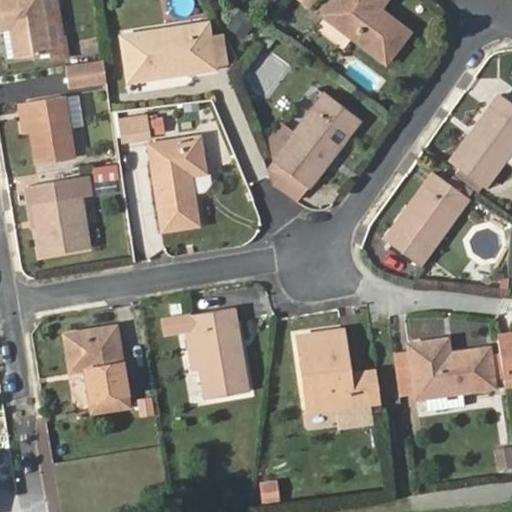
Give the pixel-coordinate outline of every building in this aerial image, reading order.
[(0,0),(0,6),(4,31),(13,29),(17,58),(50,53),(42,0),(0,0)] [(293,0),(313,9),(316,0),(293,0)] [(332,0),(322,13),(386,62),(408,32),(379,9),(385,0),(332,0)] [(237,9),(226,26),(245,38),(256,21),(237,9)] [(199,65),(200,70),(215,68),(208,24),(122,36),(128,80),(179,73),(178,67),(199,65)] [(104,60),(67,66),(70,85),(107,79),(104,60)] [(179,73),(200,70),(199,65),(178,67),(179,73)] [(274,158),(310,186),(358,122),(323,94),(274,158)] [(452,159),(461,166),(485,184),(486,185),(505,159),(511,149),(511,106),(497,95),(452,159)] [(27,103),(31,132),(36,164),(74,158),(64,97),(27,103)] [(24,133),(31,132),(27,103),(20,104),(24,133)] [(119,116),(121,142),(149,140),(148,114),(119,116)] [(148,145),(162,231),(199,225),(192,176),(206,174),(200,137),(148,145)] [(266,168),(274,186),(297,203),(310,186),(274,158),(266,168)] [(92,169),(95,184),(119,180),(117,165),(92,169)] [(461,166),(455,175),(474,190),(478,193),(485,184),(461,166)] [(466,201),(446,186),(432,175),(422,189),(426,193),(409,218),(403,214),(387,238),(421,262),(466,201)] [(474,190),(455,175),(446,186),(466,201),(474,190)] [(43,204),(32,206),(41,256),(89,249),(81,198),(91,196),(88,177),(40,185),(43,204)] [(30,187),(32,206),(43,204),(40,185),(30,187)] [(426,193),(422,189),(403,214),(409,218),(426,193)] [(195,330),(201,367),(205,396),(247,388),(234,308),(160,320),(163,335),(186,332),(195,330)] [(66,336),(71,371),(87,369),(94,411),(129,405),(115,329),(66,336)] [(192,368),(201,367),(195,330),(186,332),(192,368)] [(500,353),(504,379),(511,377),(511,331),(498,334),(500,353)] [(319,408),(381,400),(377,373),(347,376),(341,333),(300,337),(306,383),(315,382),(319,408)] [(410,346),(411,354),(416,392),(416,397),(493,386),(493,381),(490,355),(488,348),(448,353),(447,341),(410,346)] [(493,381),(504,379),(500,353),(490,355),(493,381)] [(395,356),(400,394),(416,392),(411,354),(395,356)] [(309,409),(319,408),(315,382),(306,383),(309,409)] [(279,480),(259,481),(260,503),(280,503),(279,480)]
